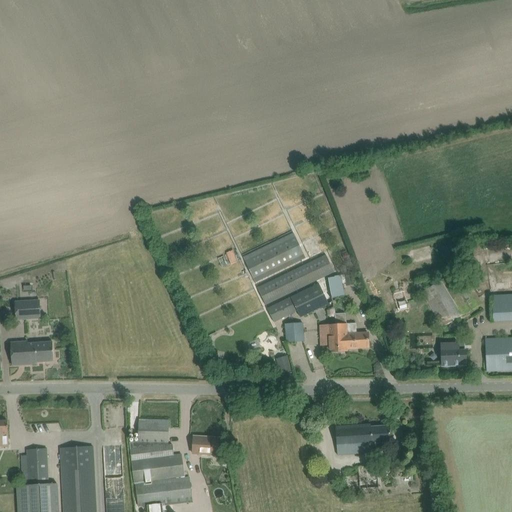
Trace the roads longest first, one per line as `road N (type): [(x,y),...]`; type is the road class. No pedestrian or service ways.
road 1 (unclassified): [(511,387),(0,390)]
road 2 (unknown): [(13,389),(18,438),(92,435),(96,389)]
